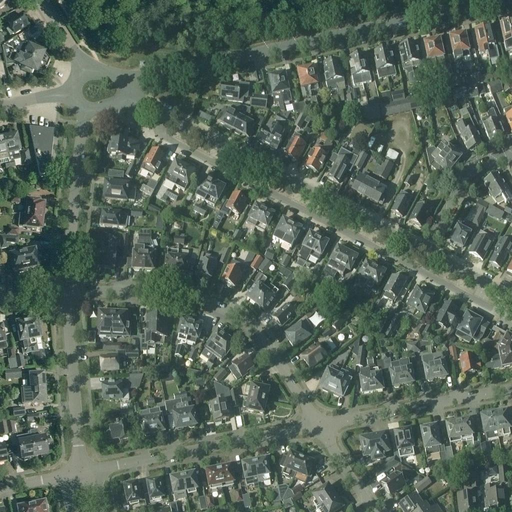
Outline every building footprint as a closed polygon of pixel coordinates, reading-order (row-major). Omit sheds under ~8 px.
[(11,0),(0,0),(0,10),(4,8),(4,6),(12,1),(11,0)] [(28,27),(21,16),(7,24),(10,29),(6,31),(10,37),(14,35),(28,27)] [(198,31),(209,29),(207,22),(196,24),(198,31)] [(511,50),(511,42),(508,23),(503,24),(502,26),(500,26),(506,52),(511,50)] [(487,28),(482,29),(488,53),(488,54),(489,61),(499,59),(497,48),(495,48),(490,28),(488,29),(487,28)] [(488,53),(482,29),(477,30),(477,31),(475,32),(479,50),(480,55),(488,54),(488,53)] [(457,35),(463,59),(464,65),(472,63),(465,34),(463,35),(462,33),(457,35)] [(463,59),(457,35),(452,36),(452,37),(449,38),(455,61),(463,59)] [(18,38),(2,48),(48,66),(50,61),(46,55),(44,54),(36,50),(38,47),(32,44),(31,48),(29,47),(29,48),(22,45),(18,38)] [(431,40),(438,69),(446,67),(440,40),(437,40),(436,39),(431,40)] [(438,69),(431,40),(427,41),(426,43),(424,43),(429,66),(429,67),(430,70),(438,69)] [(407,45),(412,69),(421,67),(420,62),(418,54),(417,55),(414,44),(412,45),(411,44),(407,45)] [(412,69),(407,45),(403,46),(402,47),(400,48),(402,58),(401,58),(402,66),(403,71),(412,69)] [(21,66),(23,67),(21,71),(30,74),(32,71),(36,73),(37,72),(39,73),(45,72),(48,66),(2,48),(6,65),(15,63),(21,66)] [(397,78),(396,73),(395,68),(393,60),(392,60),(389,50),(387,51),(387,50),(382,51),(387,75),(388,79),(397,78)] [(387,75),(382,51),(378,52),(377,53),(375,53),(377,64),(376,64),(377,72),(380,81),(388,79),(387,75)] [(372,84),(371,78),(370,73),(368,65),(366,66),(364,56),(362,56),(362,55),(356,56),(362,80),(363,86),(372,84)] [(362,80),(356,56),(351,57),(351,59),(350,59),(352,69),(350,69),(352,77),(353,82),(354,88),(363,86),(362,80)] [(346,91),(344,84),(343,79),(344,79),(342,71),(340,72),(338,62),(336,62),(336,60),(330,62),(336,86),(337,91),(338,93),(346,91)] [(336,86),(330,62),(325,63),(325,64),(323,65),(326,75),(324,75),(326,83),(327,88),(329,93),(337,91),(336,86)] [(310,67),(305,69),(311,93),(319,91),(318,86),(317,86),(313,68),(311,68),(310,67)] [(311,93),(305,69),(299,70),(299,71),(297,72),(301,90),(303,99),(311,97),(311,93)] [(283,104),(291,103),(285,74),(282,75),(282,74),(276,75),(282,103),(283,104)] [(283,104),(282,103),(276,75),(271,76),(271,77),(269,78),(274,104),(278,103),(280,112),(284,113),(283,104)] [(505,93),(511,89),(511,84),(509,79),(500,84),(505,93)] [(437,92),(443,91),(440,81),(434,82),(437,92)] [(491,95),(502,91),(498,81),(488,85),(491,95)] [(240,84),(239,88),(222,85),(220,98),(228,99),(227,103),(242,104),(243,98),(248,99),(249,85),(240,84)] [(478,95),(476,85),(474,86),(465,88),(467,98),(478,95)] [(463,90),(453,94),(457,103),(467,99),(463,90)] [(403,91),(391,93),(393,103),(405,101),(403,91)] [(442,102),(452,98),(450,91),(440,95),(442,102)] [(383,101),(384,105),(392,103),(389,92),(381,94),(383,101)] [(439,93),(423,97),(425,108),(442,104),(439,93)] [(352,101),(351,95),(346,96),(349,112),(355,111),(354,106),(352,101)] [(251,107),(266,109),(267,98),(252,96),(251,107)] [(423,97),(409,100),(411,111),(425,108),(423,97)] [(378,98),(369,100),(371,108),(379,106),(380,106),(378,98)] [(411,111),(409,100),(405,101),(393,103),(392,103),(384,105),(380,106),(379,106),(382,118),(411,111)] [(294,113),(306,115),(304,103),(292,105),(294,113)] [(232,133),(242,114),(246,114),(247,108),(234,106),(234,112),(238,113),(236,117),(225,111),(222,117),(220,116),(217,122),(225,126),(223,128),(232,133)] [(378,107),(364,111),(367,121),(381,118),(378,107)] [(331,110),(333,116),(341,114),(340,108),(331,110)] [(486,111),(489,118),(498,141),(502,139),(502,138),(504,137),(498,120),(493,108),(486,111)] [(245,117),(242,114),(232,133),(239,136),(240,134),(249,138),(252,132),(251,132),(254,126),(243,120),(245,117)] [(463,123),(475,150),(480,148),(480,147),(482,146),(475,129),(474,129),(468,115),(461,118),(463,123)] [(295,127),(300,130),(306,119),(300,116),(295,127)] [(493,143),(498,141),(489,118),(481,121),(483,126),(490,143),(492,142),(493,143)] [(470,152),(475,150),(463,123),(456,126),(460,136),(460,135),(467,152),(470,151),(470,152)] [(267,147),(277,128),(269,125),(267,130),(265,129),(258,142),(259,143),(260,144),(263,146),(264,145),(267,147)] [(284,132),(277,128),(267,147),(270,148),(271,150),(273,151),(275,151),(276,151),(283,138),(281,137),(284,132)] [(54,132),(29,129),(39,175),(39,176),(40,177),(41,178),(42,178),(43,178),(44,177),(45,176),(46,175),(45,172),(50,171),(54,132)] [(125,158),(135,159),(136,152),(139,152),(140,144),(121,142),(122,135),(113,134),(112,141),(111,141),(110,147),(108,148),(108,153),(109,154),(109,156),(119,157),(119,162),(125,162),(125,158)] [(290,159),(302,138),(295,134),(292,139),(283,155),(285,156),(286,158),(288,159),(289,158),(290,159)] [(325,143),(328,137),(323,134),(320,140),(325,143)] [(10,163),(11,169),(15,168),(14,162),(20,160),(22,167),(31,165),(28,153),(20,155),(19,152),(20,151),(16,136),(15,136),(15,135),(9,136),(10,137),(4,139),(8,158),(10,163)] [(325,143),(331,145),(334,140),(328,137),(325,143)] [(308,141),(302,138),(290,159),(291,160),(292,161),(294,162),(295,162),(297,163),(306,146),(305,146),(308,141)] [(7,154),(4,139),(0,139),(0,160),(3,160),(8,158),(7,154)] [(311,170),(322,148),(316,145),(313,150),(304,166),(306,167),(306,169),(308,170),(310,169),(311,170)] [(437,152),(454,166),(460,158),(449,148),(447,150),(443,146),(437,152)] [(329,152),(322,148),(311,170),(312,170),(313,172),(315,173),(316,173),(318,174),(326,158),(326,157),(329,152)] [(142,171),(152,177),(155,171),(158,172),(161,167),(159,166),(164,157),(158,154),(159,153),(155,152),(153,151),(149,158),(148,157),(143,165),(145,166),(142,171)] [(389,151),(384,162),(393,167),(399,155),(389,151)] [(439,173),(442,169),(447,173),(454,166),(437,152),(432,158),(437,162),(435,164),(436,164),(432,168),(439,173)] [(354,167),(360,170),(366,157),(361,154),(354,167)] [(328,179),(339,185),(346,170),(345,170),(349,163),(339,158),(336,165),(335,164),(328,179)] [(393,167),(384,162),(376,177),(386,181),(393,167)] [(175,187),(185,168),(175,163),(168,176),(166,182),(175,187)] [(125,176),(131,179),(135,170),(130,167),(125,176)] [(185,168),(175,187),(184,192),(187,186),(188,187),(194,173),(185,168)] [(427,176),(423,185),(431,189),(436,180),(427,176)] [(497,176),(490,180),(504,202),(506,204),(511,200),(507,193),(507,191),(508,189),(506,186),(503,186),(497,176)] [(352,192),(365,198),(372,183),(360,177),(356,184),(352,182),(349,188),(353,190),(352,192)] [(404,184),(409,187),(413,180),(408,177),(404,184)] [(146,188),(154,192),(160,181),(155,178),(153,181),(151,180),(146,188)] [(205,203),(214,184),(205,179),(198,192),(195,198),(205,203)] [(497,206),(504,202),(490,180),(483,184),(489,193),(488,195),(490,198),(492,198),(494,201),(497,206)] [(372,183),(365,198),(377,205),(378,203),(382,206),(385,199),(381,197),(385,190),(372,183)] [(135,202),(135,196),(136,188),(129,187),(129,186),(106,184),(105,191),(104,193),(103,197),(104,198),(104,200),(127,202),(127,201),(135,202)] [(224,189),(214,184),(205,203),(214,207),(217,202),(224,189)] [(154,192),(146,188),(143,186),(140,192),(151,198),(154,192)] [(170,199),(173,194),(168,191),(165,197),(170,199)] [(401,217),(402,218),(412,199),(401,192),(398,198),(398,197),(394,203),(396,204),(391,212),(396,215),(396,216),(399,218),(401,217)] [(173,194),(170,199),(176,202),(179,197),(173,194)] [(221,213),(224,215),(229,217),(231,212),(238,216),(246,201),(244,200),(244,198),(241,196),(239,197),(234,195),(230,203),(227,201),(221,213)] [(24,215),(43,217),(45,216),(46,211),(44,210),(44,205),(39,204),(39,203),(28,201),(28,207),(25,207),(24,215)] [(473,211),(478,214),(478,213),(483,216),(489,205),(479,201),(473,211)] [(431,209),(425,205),(420,203),(418,206),(410,222),(415,224),(415,226),(419,228),(420,227),(421,228),(429,213),(429,212),(431,209)] [(199,215),(201,209),(196,206),(193,212),(199,215)] [(253,232),(255,229),(265,211),(261,209),(261,207),(258,206),(257,206),(255,206),(248,219),(249,220),(246,224),(247,224),(245,228),(253,232)] [(207,211),(201,209),(199,215),(204,217),(207,211)] [(265,211),(255,229),(264,234),(266,229),(267,229),(274,215),(273,215),(272,213),(269,211),(268,212),(265,211)] [(119,228),(124,228),(128,229),(129,216),(120,215),(103,213),(102,219),(101,219),(100,225),(101,225),(101,226),(118,228),(119,228)] [(478,213),(478,214),(473,224),(477,226),(483,216),(478,213)] [(18,228),(25,228),(26,228),(27,230),(30,230),(31,229),(42,230),(43,217),(24,215),(19,215),(18,228)] [(282,243),(292,225),(289,223),(288,221),(286,220),(284,221),(283,220),(276,233),(274,238),(282,243)] [(456,246),(462,249),(470,235),(469,234),(472,230),(460,224),(458,228),(457,228),(450,242),(451,243),(451,245),(455,247),(456,246)] [(295,226),(292,225),(282,243),(291,247),(294,243),(301,229),(300,229),(299,227),(296,226),(295,226)] [(231,241),(237,244),(242,235),(236,232),(231,241)] [(468,254),(482,261),(492,245),(491,245),(494,240),(480,233),(478,238),(477,237),(468,254)] [(309,257),(319,239),(316,237),(315,236),(313,234),(311,235),(310,234),(303,247),(303,248),(298,256),(300,258),(296,266),(303,269),(304,267),(307,261),(309,257)] [(19,238),(0,236),(0,244),(1,249),(7,248),(6,243),(18,244),(19,238)] [(511,246),(511,243),(500,237),(494,248),(497,250),(489,264),(494,266),(493,267),(498,270),(498,269),(500,269),(511,246)] [(322,240),(319,239),(309,257),(318,262),(320,257),(321,257),(328,244),(327,243),(326,241),(323,240),(322,240)] [(140,270),(143,271),(144,249),(144,243),(138,242),(138,241),(137,241),(137,248),(135,248),(134,254),(133,270),(134,270),(135,271),(139,271),(140,270)] [(104,246),(103,251),(102,261),(98,261),(98,267),(101,267),(101,268),(103,268),(104,270),(111,270),(111,269),(114,269),(116,253),(116,247),(104,246)] [(259,255),(271,262),(276,254),(263,247),(259,255)] [(326,266),(321,277),(332,282),(335,277),(337,273),(347,253),(343,252),(344,251),(340,248),(339,249),(338,249),(330,262),(331,263),(328,267),(326,266)] [(144,249),(143,271),(147,271),(147,272),(151,272),(152,271),(153,271),(154,255),(153,255),(154,249),(144,249)] [(27,250),(22,251),(26,270),(38,267),(36,258),(38,256),(37,253),(35,252),(35,251),(28,252),(27,250)] [(219,263),(225,266),(231,253),(225,250),(219,263)] [(26,270),(22,251),(14,253),(15,255),(11,256),(12,261),(11,261),(12,267),(13,267),(14,272),(18,272),(20,273),(24,273),(26,270)] [(176,273),(178,252),(168,251),(167,257),(166,257),(165,272),(166,272),(167,273),(170,274),(171,273),(176,273)] [(178,252),(176,273),(181,274),(182,275),(185,275),(186,274),(187,274),(188,259),(188,253),(178,252)] [(350,255),(347,253),(337,273),(343,276),(346,270),(349,272),(356,258),(355,257),(355,256),(351,254),(350,255)] [(209,279),(211,279),(213,271),(215,271),(217,264),(209,262),(210,257),(204,255),(203,260),(201,260),(199,267),(201,267),(198,276),(204,277),(205,279),(208,280),(209,279)] [(290,259),(284,256),(279,265),(285,269),(290,259)] [(258,258),(256,260),(250,268),(256,272),(263,262),(258,258)] [(272,266),(265,261),(257,271),(264,276),(272,266)] [(365,288),(375,268),(372,266),(373,265),(369,263),(368,264),(366,263),(355,285),(364,290),(365,288)] [(233,288),(234,289),(237,281),(239,282),(242,275),(236,272),(238,267),(232,264),(230,269),(229,269),(222,283),(227,285),(227,287),(231,289),(233,288)] [(375,268),(365,288),(371,291),(375,285),(377,287),(385,273),(383,272),(383,271),(379,269),(379,270),(375,268)] [(255,305),(266,292),(261,288),(267,280),(261,276),(253,287),(254,288),(246,298),(255,305)] [(290,294),(301,282),(294,276),(283,287),(290,294)] [(395,298),(396,299),(404,284),(403,283),(404,282),(399,279),(398,281),(392,278),(384,293),(386,293),(383,298),(393,303),(395,298)] [(296,289),(300,293),(307,286),(303,281),(296,289)] [(335,300),(340,303),(345,294),(349,286),(344,284),(340,292),(335,300)] [(278,292),(275,289),(270,286),(266,292),(255,305),(265,312),(273,302),(274,302),(276,299),(274,298),(278,292)] [(413,317),(425,293),(420,290),(419,291),(417,290),(413,297),(412,298),(410,300),(411,302),(408,307),(409,307),(406,314),(413,317)] [(425,293),(413,317),(420,321),(423,315),(426,310),(428,309),(429,307),(428,305),(432,298),(430,297),(430,295),(425,293)] [(350,297),(345,294),(340,303),(345,305),(350,297)] [(317,302),(320,306),(326,301),(322,297),(317,302)] [(374,307),(379,310),(382,304),(377,302),(374,307)] [(321,307),(317,303),(305,315),(309,319),(321,307)] [(453,316),(456,310),(445,304),(441,312),(439,312),(434,323),(445,329),(448,324),(450,326),(455,317),(453,316)] [(280,327),(281,328),(297,313),(292,308),(291,309),(288,305),(285,308),(284,308),(272,319),(276,323),(276,325),(278,328),(280,327)] [(361,314),(366,316),(371,308),(366,306),(361,314)] [(330,326),(337,332),(352,317),(346,310),(330,326)] [(106,339),(111,339),(112,315),(106,314),(106,312),(101,312),(101,314),(99,314),(98,336),(106,336),(106,339)] [(384,322),(389,324),(394,315),(389,313),(384,322)] [(125,315),(112,315),(111,334),(111,339),(117,339),(117,338),(130,338),(131,324),(125,323),(125,315)] [(458,332),(456,337),(470,345),(472,341),(475,342),(476,342),(477,342),(478,342),(480,340),(483,336),(488,327),(480,323),(481,322),(467,315),(458,332)] [(389,329),(394,332),(401,318),(395,316),(389,329)] [(155,346),(157,318),(154,318),(153,317),(150,317),(149,318),(147,318),(146,336),(139,336),(141,352),(147,352),(147,345),(152,346),(152,350),(155,350),(155,346)] [(157,318),(155,346),(163,346),(164,339),(165,339),(166,319),(164,319),(163,317),(160,317),(159,318),(157,318)] [(186,343),(192,323),(188,322),(188,320),(183,319),(183,321),(182,320),(178,335),(179,335),(177,341),(181,342),(180,346),(178,346),(175,356),(182,358),(186,346),(186,343)] [(37,320),(26,322),(29,341),(41,339),(38,327),(40,326),(39,321),(37,322),(37,320)] [(25,355),(31,353),(30,347),(29,341),(26,322),(24,323),(23,321),(17,322),(17,324),(16,324),(20,343),(22,342),(25,355)] [(300,325),(300,326),(287,336),(295,348),(303,342),(304,343),(309,340),(311,338),(310,337),(313,335),(314,334),(306,321),(300,325)] [(192,323),(186,343),(195,346),(196,340),(197,341),(201,326),(200,325),(200,324),(195,322),(195,324),(192,323)] [(423,333),(429,336),(432,329),(427,326),(423,333)] [(415,335),(420,338),(424,330),(418,328),(415,335)] [(201,363),(203,364),(206,366),(226,339),(223,337),(223,335),(220,333),(219,334),(218,333),(208,346),(201,356),(204,359),(201,363)] [(499,352),(509,350),(510,358),(511,357),(511,338),(507,336),(506,337),(498,333),(491,347),(499,351),(499,352)] [(206,366),(210,370),(214,365),(212,363),(215,358),(221,362),(224,358),(225,358),(234,345),(233,344),(233,343),(230,340),(229,341),(226,339),(206,366)] [(325,343),(323,344),(318,348),(317,347),(302,358),(310,369),(332,353),(325,343)] [(418,343),(412,344),(414,354),(420,353),(418,343)] [(36,346),(30,347),(31,353),(33,361),(45,359),(43,350),(37,352),(36,346)] [(359,349),(358,356),(357,367),(364,368),(366,349),(359,348),(359,349)] [(502,369),(511,366),(511,357),(510,358),(509,350),(499,352),(500,357),(490,359),(492,370),(502,368),(502,369)] [(188,360),(193,363),(197,354),(192,351),(188,360)] [(403,386),(399,365),(391,366),(390,360),(388,360),(387,354),(381,355),(383,364),(385,374),(390,373),(393,388),(394,388),(395,389),(399,388),(399,387),(403,386)] [(476,371),(480,370),(479,364),(475,365),(473,358),(468,359),(467,354),(460,355),(461,360),(460,360),(463,375),(469,374),(469,375),(474,374),(474,373),(476,372),(476,371)] [(18,370),(24,368),(22,357),(15,359),(18,370)] [(228,370),(232,375),(236,372),(241,378),(247,374),(246,373),(253,367),(252,366),(253,365),(251,362),(249,362),(246,357),(238,362),(237,361),(232,365),(233,367),(228,370)] [(441,357),(433,359),(437,380),(440,379),(441,380),(444,380),(445,378),(447,378),(444,362),(442,363),(441,357)] [(101,372),(118,371),(118,369),(121,369),(120,358),(117,359),(117,358),(100,359),(101,365),(99,366),(100,370),(101,371),(101,372)] [(366,359),(369,371),(373,393),(383,391),(380,375),(379,375),(378,370),(376,370),(375,367),(373,365),(372,358),(366,359)] [(437,380),(433,359),(422,361),(426,382),(428,381),(429,383),(432,382),(433,381),(437,380)] [(407,363),(399,365),(403,386),(407,386),(408,387),(411,386),(412,385),(413,384),(410,369),(408,369),(407,363)] [(331,393),(338,377),(334,375),(337,370),(331,367),(328,373),(327,372),(319,388),(322,389),(322,391),(327,393),(329,392),(331,393)] [(218,384),(227,374),(222,369),(213,379),(218,384)] [(20,370),(8,371),(5,371),(6,380),(21,379),(20,370)] [(373,393),(369,371),(360,373),(361,378),(360,379),(363,395),(373,393)] [(338,377),(331,393),(332,394),(333,396),(338,398),(339,397),(342,399),(349,382),(348,382),(351,376),(345,374),(343,379),(338,377)] [(24,382),(27,382),(30,381),(30,391),(45,390),(44,375),(23,376),(24,382)] [(229,390),(221,386),(214,383),(217,398),(218,404),(210,406),(211,408),(209,408),(210,413),(212,413),(214,423),(229,420),(225,403),(231,402),(229,390)] [(104,402),(121,400),(120,384),(102,386),(103,394),(102,395),(102,398),(103,399),(104,402)] [(249,396),(249,399),(266,403),(268,390),(248,386),(247,392),(250,393),(249,396)] [(165,403),(165,404),(167,416),(173,415),(176,431),(177,430),(178,431),(182,431),(183,429),(186,428),(179,395),(179,392),(177,392),(176,387),(173,388),(174,396),(173,397),(174,401),(165,403)] [(18,407),(31,406),(46,405),(45,390),(30,391),(22,391),(23,400),(18,401),(18,407)] [(185,390),(179,392),(179,395),(186,428),(189,428),(190,429),(194,428),(195,427),(196,426),(193,411),(192,411),(190,399),(186,400),(185,390)] [(242,409),(246,410),(246,411),(263,415),(266,403),(249,399),(248,404),(244,403),(242,409)] [(149,412),(149,413),(153,435),(157,434),(158,436),(162,435),(162,433),(164,433),(161,417),(167,416),(165,404),(157,405),(158,410),(149,412)] [(14,418),(25,416),(23,409),(13,411),(14,418)] [(121,419),(133,417),(131,410),(120,413),(121,419)] [(150,436),(153,435),(149,413),(140,415),(141,421),(140,421),(143,437),(145,437),(146,438),(150,437),(150,436)] [(506,413),(494,415),(497,432),(499,432),(499,435),(502,434),(502,438),(509,436),(508,430),(510,430),(506,413)] [(497,432),(494,415),(481,417),(484,435),(485,434),(486,441),(494,439),(493,436),(496,436),(495,433),(497,432)] [(457,423),(460,439),(472,436),(469,421),(468,421),(467,420),(464,421),(463,422),(457,423)] [(8,435),(15,434),(13,423),(7,425),(8,435)] [(109,440),(110,440),(111,440),(111,442),(119,441),(119,443),(132,440),(129,423),(116,426),(116,428),(109,429),(109,432),(108,432),(108,433),(107,433),(107,434),(107,435),(106,436),(107,437),(107,438),(108,439),(109,439),(109,440)] [(461,442),(460,439),(457,423),(452,424),(451,423),(448,424),(447,425),(446,425),(449,441),(450,444),(461,442)] [(444,446),(439,447),(435,428),(433,428),(432,427),(428,428),(427,429),(421,430),(426,457),(439,455),(439,454),(440,454),(441,462),(447,461),(444,446)] [(29,432),(31,439),(34,458),(40,457),(41,458),(46,457),(46,456),(47,455),(45,445),(49,445),(48,439),(44,440),(44,439),(38,440),(37,431),(29,432)] [(398,456),(405,454),(404,451),(412,449),(412,447),(414,447),(413,441),(411,441),(409,431),(394,434),(397,452),(398,452),(398,456)] [(385,436),(360,441),(364,459),(371,457),(372,463),(383,460),(382,455),(388,454),(385,436)] [(28,459),(34,458),(31,439),(26,440),(26,442),(19,444),(22,461),(23,460),(23,462),(29,461),(28,459)] [(476,457),(482,455),(479,443),(473,444),(476,457)] [(493,464),(489,443),(480,445),(484,466),(493,464)] [(445,450),(447,462),(453,461),(450,449),(445,450)] [(285,470),(283,474),(282,475),(285,476),(286,478),(290,480),(292,479),(293,479),(295,474),(302,459),(296,457),(297,456),(292,454),(291,455),(290,454),(289,458),(284,456),(280,467),(284,469),(285,470)] [(254,462),(258,484),(270,482),(266,460),(264,460),(263,459),(260,460),(259,461),(254,462)] [(302,459),(295,474),(300,476),(299,481),(305,483),(306,479),(307,479),(307,478),(311,479),(313,473),(310,472),(313,464),(312,464),(313,462),(308,460),(307,461),(302,459)] [(399,465),(395,459),(372,472),(376,478),(385,473),(399,465)] [(254,489),(259,488),(258,484),(254,462),(248,463),(247,462),(244,463),(243,464),(242,465),(246,487),(253,485),(254,489)] [(412,471),(410,470),(401,464),(401,465),(393,469),(395,474),(400,471),(409,476),(412,471)] [(218,469),(222,489),(234,486),(233,483),(230,467),(229,467),(228,466),(224,467),(223,468),(218,469)] [(505,468),(498,469),(500,485),(507,484),(505,468)] [(222,489),(218,469),(213,470),(211,469),(207,470),(207,472),(206,472),(209,488),(210,491),(216,490),(218,497),(222,496),(221,489),(222,489)] [(187,476),(182,477),(185,492),(197,490),(194,474),(193,474),(192,473),(188,474),(187,476)] [(472,490),(479,489),(477,473),(470,473),(472,490)] [(404,486),(407,483),(401,474),(397,476),(397,475),(383,485),(390,495),(397,491),(397,492),(405,487),(404,486)] [(186,496),(185,492),(182,477),(177,478),(176,476),(172,477),(171,479),(170,479),(173,495),(176,494),(177,497),(186,496)] [(418,494),(430,485),(426,479),(414,489),(418,494)] [(150,501),(163,498),(159,481),(158,481),(156,480),(153,481),(152,483),(147,484),(150,501)] [(143,494),(139,495),(137,484),(124,487),(127,505),(140,502),(145,501),(143,494)] [(279,487),(282,503),(290,487),(286,485),(279,487)] [(290,491),(293,496),(302,491),(299,486),(290,491)] [(320,508),(335,498),(332,493),(333,491),(330,488),(328,488),(328,487),(313,497),(316,501),(312,504),(315,508),(319,506),(320,508)] [(489,511),(504,511),(502,491),(493,492),(492,487),(485,488),(487,501),(488,501),(489,511)] [(236,503),(242,502),(240,491),(234,493),(236,503)] [(291,499),(294,503),(302,498),(300,494),(291,499)] [(460,511),(475,511),(473,494),(457,496),(458,504),(459,504),(460,511)] [(415,511),(422,507),(415,497),(399,508),(401,511),(415,511)] [(201,511),(207,510),(204,498),(199,499),(201,511)] [(335,498),(320,508),(321,509),(318,511),(317,511),(337,511),(342,509),(341,507),(342,505),(340,502),(338,502),(335,498)]
